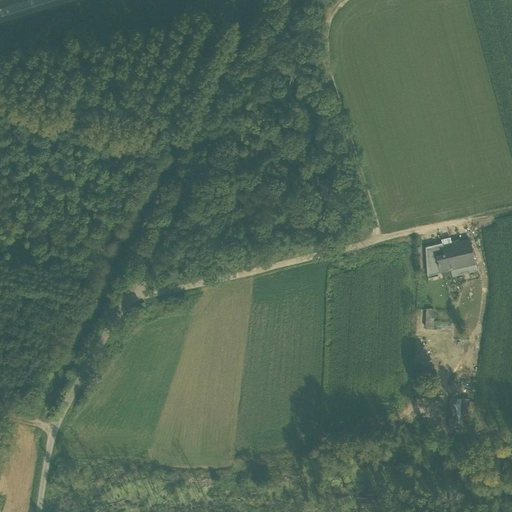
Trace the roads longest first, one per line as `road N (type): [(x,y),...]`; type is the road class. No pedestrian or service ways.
road 1 (unclassified): [(125,299),(466,221)]
road 2 (unclassified): [(125,299),(296,0)]
road 3 (track): [(379,241),(323,55),(323,23),(341,0)]
road 4 (unclassified): [(39,511),(54,428),(125,299)]
